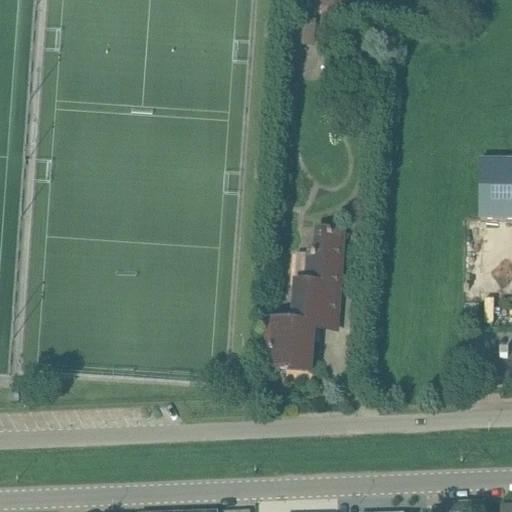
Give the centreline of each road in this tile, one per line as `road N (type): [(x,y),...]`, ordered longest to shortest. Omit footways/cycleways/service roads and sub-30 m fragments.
road 1 (tertiary): [(0,502),(511,480)]
road 2 (unclassified): [(0,442),(511,421)]
